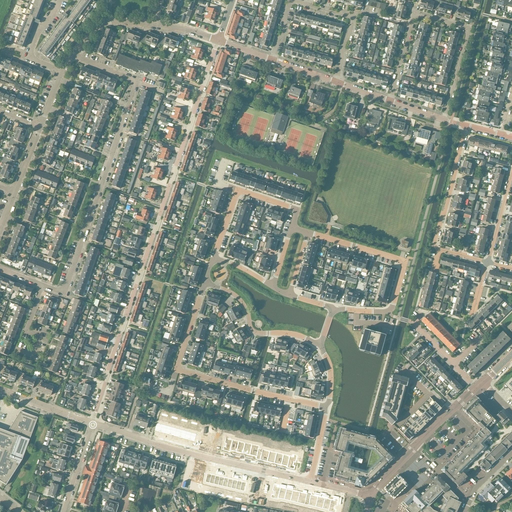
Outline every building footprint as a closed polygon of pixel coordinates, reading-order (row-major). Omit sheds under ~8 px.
[(82,0),(78,5),(88,13),(92,8),(82,0)] [(396,3),(394,9),(394,11),(405,14),(407,8),(403,7),(405,1),(400,0),(394,0),(394,3),(396,3)] [(419,7),(425,9),(427,1),(427,0),(417,0),(417,3),(420,4),(419,7)] [(427,1),(425,9),(431,11),(432,7),(435,8),(438,0),(436,0),(434,0),(434,3),(427,1)] [(438,0),(435,8),(438,9),(437,12),(444,14),(447,3),(438,0)] [(496,0),(494,10),(497,11),(498,7),(500,8),(500,6),(504,7),(505,0),(496,0)] [(504,7),(503,11),(506,12),(507,7),(511,7),(511,0),(505,0),(504,7)] [(29,2),(26,8),(38,13),(41,6),(29,2)] [(447,3),(444,14),(450,16),(451,12),(454,13),(456,5),(447,3)] [(167,10),(170,11),(169,15),(174,17),(175,13),(177,7),(169,4),(167,10)] [(75,10),(85,17),(88,13),(78,5),(75,10)] [(272,5),(270,10),(278,13),(280,7),(272,5)] [(456,5),(454,13),(457,14),(456,17),(462,19),(464,11),(465,11),(465,10),(458,8),(459,6),(456,5)] [(209,11),(208,13),(216,16),(217,11),(207,7),(206,10),(209,11)] [(26,8),(24,15),(35,19),(38,13),(26,8)] [(464,11),(462,19),(468,20),(469,17),(472,18),(474,10),(471,9),(470,13),(465,11),(464,11)] [(71,15),(81,22),(85,17),(75,10),(71,15)] [(270,10),(268,16),(276,18),(278,13),(270,10)] [(404,20),(405,14),(394,11),(397,12),(396,18),(392,17),(391,20),(399,22),(400,19),(404,20)] [(65,18),(75,26),(77,27),(81,22),(71,15),(68,19),(66,18),(68,16),(63,13),(61,16),(65,18)] [(294,18),(294,20),(293,20),(292,24),(299,26),(299,23),(302,15),(296,13),(294,13),(292,17),(294,18)] [(21,14),(19,20),(31,24),(33,19),(34,20),(33,22),(38,24),(40,21),(35,19),(24,15),(21,14)] [(233,14),(231,19),(243,23),(244,20),(240,19),(240,16),(233,14)] [(363,17),(362,23),(370,25),(373,26),(374,18),(370,17),(370,19),(363,17)] [(61,24),(71,32),(75,26),(65,18),(61,24)] [(313,18),(311,26),(317,27),(319,19),(313,18)] [(19,20),(17,26),(29,30),(31,24),(19,20)] [(325,21),(322,29),(328,30),(331,22),(325,21)] [(497,23),(496,27),(497,27),(511,30),(511,28),(509,27),(510,25),(500,22),(500,21),(498,21),(497,23)] [(267,22),(265,28),(273,30),(275,24),(267,22)] [(331,22),(328,30),(328,33),(333,34),(333,35),(337,24),(331,22)] [(229,23),(228,28),(240,32),(241,30),(236,29),(237,26),(229,23)] [(57,30),(67,37),(71,32),(61,24),(57,30)] [(337,24),(333,35),(340,37),(341,32),(340,32),(342,25),(337,24)] [(17,26),(14,31),(26,36),(29,30),(17,26)] [(265,28),(263,33),(271,36),(273,30),(265,28)] [(360,28),(358,34),(366,36),(368,31),(360,28)] [(106,29),(104,34),(113,38),(115,33),(113,32),(114,31),(111,30),(111,31),(106,29)] [(52,35),(63,43),(67,37),(57,30),(52,35)] [(124,35),(122,40),(126,41),(126,40),(131,42),(135,33),(129,30),(128,34),(125,33),(124,35)] [(493,30),(493,32),(494,32),(493,36),(506,40),(507,38),(505,37),(506,34),(494,31),(494,30),(493,30)] [(14,31),(12,37),(24,42),(26,36),(14,31)] [(457,40),(459,34),(451,31),(449,38),(457,40)] [(135,33),(131,42),(137,44),(138,42),(140,43),(141,42),(143,36),(140,35),(135,33)] [(141,42),(144,43),(144,42),(150,44),(153,35),(148,33),(146,36),(144,35),(143,36),(141,42)] [(236,38),(240,40),(239,43),(242,44),(244,39),(241,37),(234,35),(226,33),(225,36),(229,37),(229,38),(235,40),(236,38)] [(263,33),(261,39),(269,42),(271,36),(263,33)] [(104,34),(102,39),(111,42),(113,38),(104,34)] [(365,42),(367,43),(368,37),(366,36),(358,34),(357,40),(365,42)] [(48,41),(58,49),(63,43),(52,35),(48,41)] [(150,44),(155,46),(156,44),(159,46),(159,44),(162,39),(159,37),(153,35),(150,44)] [(162,39),(159,44),(163,45),(163,44),(168,46),(172,37),(166,35),(165,38),(162,37),(162,39)] [(390,36),(389,42),(397,44),(398,39),(390,36)] [(22,48),(24,42),(12,37),(10,43),(22,48)] [(172,37),(168,46),(174,49),(177,39),(172,37)] [(102,39),(100,44),(109,47),(111,42),(102,39)] [(267,48),(269,42),(261,39),(260,45),(267,48)] [(357,40),(355,46),(363,48),(365,42),(357,40)] [(44,47),(54,54),(58,49),(48,41),(44,47)] [(415,41),(414,46),(422,49),(423,43),(415,41)] [(492,41),(492,42),(494,42),(493,46),(506,50),(506,48),(504,48),(505,45),(503,44),(492,41)] [(100,44),(98,48),(100,49),(107,52),(109,47),(100,44)] [(284,55),(290,56),(292,48),(286,47),(284,46),(283,50),(285,51),(284,55)] [(355,46),(354,52),(362,54),(363,48),(355,46)] [(490,51),(490,52),(491,52),(503,54),(503,52),(505,52),(506,50),(493,46),(491,46),(490,50),(490,51)] [(50,60),(54,54),(44,47),(39,52),(50,60)] [(195,51),(194,53),(202,56),(204,51),(194,47),(193,50),(195,51)] [(105,57),(107,52),(100,49),(98,48),(97,53),(101,55),(101,56),(104,57),(104,56),(105,57)] [(219,55),(218,57),(230,61),(231,59),(229,58),(226,57),(227,55),(220,52),(219,55)] [(360,60),(362,54),(354,52),(352,58),(360,60)] [(412,52),(410,58),(418,60),(420,54),(412,52)] [(491,52),(493,53),(492,57),(505,60),(506,58),(504,58),(504,55),(503,54),(491,52)] [(309,53),(307,61),(313,63),(315,55),(309,53)] [(118,66),(120,66),(124,57),(119,54),(115,65),(118,66)] [(321,56),(319,64),(325,66),(327,58),(328,55),(322,54),(321,56)] [(443,54),(441,60),(443,61),(451,63),(453,57),(445,55),(443,54)] [(315,55),(313,63),(319,64),(321,56),(315,55)] [(124,57),(120,66),(122,67),(122,68),(125,69),(129,58),(124,57)] [(129,58),(125,69),(128,70),(129,70),(130,70),(134,60),(129,58)] [(327,58),(325,66),(331,67),(333,59),(327,58)] [(410,58),(409,64),(417,66),(419,67),(420,63),(421,63),(421,61),(418,60),(410,58)] [(6,60),(2,68),(8,71),(11,62),(6,60)] [(134,60),(130,70),(132,71),(132,72),(136,73),(136,71),(140,62),(139,62),(134,60)] [(140,62),(136,71),(139,72),(140,71),(142,72),(145,62),(140,60),(139,62),(140,62)] [(390,68),(392,62),(384,60),(382,66),(390,68)] [(162,79),(170,62),(166,61),(159,78),(162,79)] [(443,61),(442,67),(450,69),(451,63),(443,61)] [(11,62),(8,71),(13,73),(17,64),(11,62)] [(145,62),(142,72),(143,73),(147,74),(148,72),(147,72),(150,64),(145,62)] [(147,72),(148,72),(151,73),(153,73),(156,64),(151,62),(150,64),(147,72)] [(216,64),(215,67),(227,71),(228,68),(226,68),(223,67),(224,64),(216,62),(216,64)] [(491,62),(491,63),(493,63),(492,67),(505,71),(505,69),(503,68),(504,65),(502,65),(491,62)] [(17,64),(13,73),(18,75),(22,66),(17,64)] [(156,64),(153,73),(154,74),(154,75),(158,76),(162,66),(156,64)] [(240,75),(239,79),(244,81),(245,79),(254,82),(258,73),(250,71),(251,68),(243,65),(241,68),(239,75),(240,75)] [(22,66),(18,75),(24,77),(27,68),(22,66)] [(187,67),(185,72),(196,76),(197,71),(187,67)] [(27,68),(24,77),(24,79),(29,81),(29,79),(33,70),(27,68)] [(83,77),(85,78),(88,70),(82,68),(79,76),(83,77)] [(359,71),(357,79),(363,81),(365,73),(365,71),(360,69),(359,72),(359,71)] [(29,79),(34,81),(38,72),(33,70),(29,79)] [(85,78),(83,77),(82,81),(84,82),(85,78),(89,80),(90,80),(93,72),(88,70),(85,78)] [(353,70),(351,78),(357,79),(359,71),(353,70)] [(415,72),(407,70),(406,76),(416,78),(418,73),(415,72)] [(487,71),(487,72),(488,72),(487,77),(500,80),(501,78),(499,77),(499,74),(488,72),(489,71),(487,71)] [(38,72),(34,81),(40,83),(43,74),(38,72)] [(90,80),(89,80),(88,83),(90,84),(91,81),(95,82),(96,82),(99,74),(93,72),(90,80)] [(194,81),(196,76),(185,72),(184,78),(194,81)] [(96,82),(95,82),(93,86),(95,86),(97,83),(101,84),(102,85),(105,77),(99,74),(96,82)] [(371,75),(368,82),(374,84),(376,76),(371,75)] [(382,78),(380,86),(386,87),(388,79),(389,78),(388,77),(383,75),(382,78)] [(280,90),(283,81),(281,80),(282,78),(279,77),(278,79),(268,76),(264,86),(274,90),(275,88),(280,90)] [(484,76),(483,80),(484,80),(484,81),(495,84),(497,84),(498,82),(500,82),(500,80),(487,77),(484,76)] [(102,85),(101,84),(100,88),(102,89),(103,85),(107,87),(108,87),(111,79),(105,77),(102,85)] [(438,78),(437,84),(445,86),(446,80),(438,78)] [(108,87),(107,87),(106,90),(107,91),(110,88),(114,89),(117,81),(111,79),(108,87)] [(483,80),(482,81),(484,82),(483,86),(504,91),(505,89),(494,87),(495,84),(484,81),(484,80),(483,80)] [(209,85),(208,88),(214,90),(215,87),(217,88),(218,85),(210,82),(209,85)] [(298,99),(301,91),(294,88),(295,85),(292,83),(289,90),(290,90),(288,95),(298,99)] [(399,95),(405,97),(408,86),(402,84),(399,95)] [(479,85),(478,89),(480,89),(480,90),(491,93),(493,93),(493,91),(500,92),(500,94),(504,95),(504,94),(506,94),(506,92),(504,91),(483,86),(479,85)] [(408,86),(405,97),(411,98),(413,90),(414,88),(408,86)] [(182,90),(181,93),(189,96),(191,90),(181,87),(180,89),(182,90)] [(207,91),(206,94),(214,97),(215,94),(213,93),(214,90),(208,88),(207,91)] [(79,97),(79,99),(83,100),(83,98),(79,96),(81,92),(73,89),(71,94),(79,97)] [(478,90),(478,91),(479,91),(478,95),(491,98),(492,96),(490,96),(491,93),(480,90),(480,89),(478,89),(478,90)] [(143,91),(141,97),(148,99),(150,93),(145,92),(143,91)] [(321,106),(325,95),(316,92),(315,95),(312,93),(309,102),(321,106)] [(419,92),(417,100),(423,101),(425,93),(419,92)] [(5,94),(1,103),(6,105),(10,96),(5,94)] [(77,103),(76,104),(80,106),(81,104),(77,102),(79,99),(79,97),(71,94),(69,100),(77,103)] [(430,95),(428,103),(434,104),(436,96),(430,95)] [(476,95),(475,99),(476,100),(477,101),(477,100),(488,103),(489,100),(491,101),(497,103),(497,102),(499,103),(503,104),(504,102),(500,101),(491,98),(478,95),(476,95)] [(10,96),(6,105),(12,107),(15,98),(10,96)] [(436,96),(434,104),(440,106),(442,98),(436,96)] [(141,97),(139,103),(146,105),(148,99),(141,97)] [(15,98),(12,107),(17,109),(21,100),(15,98)] [(21,100),(17,109),(23,111),(26,103),(21,100)] [(69,100),(67,106),(75,109),(74,110),(78,112),(79,110),(75,108),(76,104),(77,103),(69,100)] [(102,100),(100,105),(109,109),(112,104),(104,100),(102,100)] [(488,103),(477,100),(477,101),(479,101),(478,105),(491,109),(491,107),(489,106),(490,103),(488,103)] [(26,103),(23,111),(28,113),(31,105),(26,103)] [(139,103),(137,108),(144,111),(146,105),(139,103)] [(202,107),(201,109),(209,112),(210,110),(208,109),(209,106),(203,104),(202,107)] [(100,105),(97,111),(107,115),(109,109),(100,105)] [(347,105),(344,117),(354,120),(354,118),(358,119),(361,106),(360,106),(354,105),(354,106),(347,105)] [(66,113),(65,116),(71,118),(72,116),(76,117),(77,115),(73,114),(74,110),(75,109),(67,106),(64,112),(66,113)] [(175,110),(174,113),(182,116),(184,110),(174,107),(173,110),(175,110)] [(137,108),(135,114),(142,117),(144,111),(137,108)] [(370,110),(367,122),(366,124),(370,124),(375,126),(375,124),(378,125),(380,120),(380,119),(381,119),(381,118),(381,117),(380,116),(381,112),(370,110)] [(476,111),(475,115),(477,116),(491,119),(491,117),(489,117),(490,114),(488,113),(476,110),(476,111)] [(95,117),(97,118),(100,119),(105,121),(107,115),(97,111),(95,117)] [(162,120),(166,122),(167,117),(160,115),(161,114),(158,113),(157,118),(162,120)] [(182,116),(174,113),(172,113),(170,118),(180,121),(182,116)] [(135,114),(133,120),(140,123),(142,117),(135,114)] [(282,132),(287,117),(277,114),(272,128),(282,132)] [(59,116),(56,122),(65,125),(64,126),(68,128),(69,126),(65,124),(67,120),(70,121),(71,118),(65,116),(64,118),(59,116)] [(392,131),(392,130),(401,132),(401,135),(405,136),(408,126),(404,125),(405,124),(397,122),(397,119),(390,117),(387,130),(392,131)] [(97,118),(95,124),(103,127),(105,121),(100,119),(97,118)] [(133,120),(131,126),(138,129),(140,123),(133,120)] [(203,125),(204,122),(197,120),(195,125),(204,128),(205,126),(203,125)] [(56,122),(54,128),(63,131),(62,132),(66,134),(67,131),(63,130),(64,126),(65,125),(56,122)] [(95,124),(93,129),(100,133),(103,127),(95,124)] [(136,135),(138,129),(131,126),(129,132),(136,135)] [(17,131),(15,134),(24,137),(26,131),(15,127),(14,130),(17,131)] [(169,130),(168,133),(176,136),(177,130),(167,127),(166,130),(169,130)] [(54,128),(52,134),(60,137),(60,138),(64,139),(65,137),(61,136),(62,132),(63,131),(54,128)] [(93,129),(90,135),(98,138),(100,133),(93,129)] [(415,142),(426,145),(424,154),(429,155),(436,132),(430,130),(430,132),(419,129),(415,142)] [(192,136),(191,139),(200,142),(201,139),(200,139),(196,138),(198,134),(193,133),(192,136)] [(11,136),(9,142),(16,145),(17,142),(21,143),(24,137),(15,134),(14,137),(11,136)] [(52,134),(50,139),(58,143),(58,144),(62,145),(64,139),(60,138),(60,137),(52,134)] [(90,135),(88,141),(96,144),(98,138),(90,135)] [(469,138),(467,143),(469,144),(468,146),(472,147),(474,148),(475,146),(478,147),(480,140),(471,138),(470,138),(469,138)] [(56,149),(55,149),(59,151),(60,149),(56,147),(58,144),(58,143),(50,139),(48,145),(56,149)] [(128,139),(126,145),(134,147),(136,142),(128,139)] [(190,142),(189,145),(193,147),(195,143),(200,145),(200,142),(191,139),(190,142)] [(85,143),(84,146),(93,150),(96,144),(88,141),(87,144),(85,143)] [(10,149),(8,152),(17,155),(19,149),(15,147),(16,145),(9,142),(7,147),(10,149)] [(485,142),(483,151),(489,152),(489,150),(491,143),(485,142)] [(268,151),(274,153),(276,145),(270,143),(268,151)] [(48,145),(45,151),(54,154),(53,155),(57,157),(58,155),(54,153),(55,149),(56,149),(48,145)] [(126,145),(124,151),(132,153),(134,147),(126,145)] [(187,149),(186,152),(196,155),(197,152),(196,152),(192,151),(193,147),(189,145),(187,149)] [(162,150),(161,153),(169,156),(171,150),(161,147),(160,150),(162,150)] [(68,160),(74,162),(78,152),(72,150),(68,160)] [(52,160),(51,161),(55,163),(56,161),(52,159),(53,155),(54,154),(45,151),(43,157),(52,160)] [(124,151),(122,157),(130,159),(132,153),(124,151)] [(4,154),(2,160),(9,163),(10,160),(15,162),(17,155),(8,152),(7,155),(4,154)] [(78,152),(74,162),(79,164),(83,154),(78,152)] [(83,154),(79,164),(85,166),(89,156),(83,154)] [(89,156),(85,166),(91,168),(94,158),(89,156)] [(50,165),(51,161),(52,160),(43,157),(41,163),(49,166),(49,167),(53,168),(53,166),(50,165)] [(122,157),(120,162),(128,165),(130,159),(122,157)] [(184,158),(182,165),(192,168),(193,165),(192,165),(188,163),(189,160),(184,158)] [(464,162),(463,168),(474,171),(476,161),(466,159),(465,162),(464,162)] [(3,167),(1,170),(10,173),(12,167),(8,166),(9,163),(2,160),(0,166),(3,167)] [(120,162),(118,168),(126,171),(128,165),(120,162)] [(155,170),(154,173),(162,176),(164,170),(154,167),(153,169),(155,170)] [(118,168),(116,174),(124,177),(126,171),(118,168)] [(472,177),(474,171),(463,168),(461,174),(472,177)] [(493,173),(493,174),(503,177),(505,171),(495,168),(494,172),(493,173)] [(0,176),(8,179),(10,173),(1,170),(0,173),(0,176)] [(33,180),(38,183),(42,173),(36,171),(33,180)] [(42,173),(38,183),(44,185),(47,175),(42,173)] [(116,174),(114,180),(122,183),(124,177),(116,174)] [(491,180),(495,181),(502,182),(503,177),(493,174),(491,180)] [(47,175),(44,185),(49,187),(53,177),(47,175)] [(53,177),(49,187),(55,189),(59,179),(53,177)] [(72,180),(72,181),(76,182),(75,186),(74,187),(81,190),(84,184),(76,181),(77,180),(73,179),(72,180)] [(458,185),(467,187),(469,188),(471,182),(460,179),(458,185)] [(112,186),(120,188),(122,183),(114,180),(112,186)] [(176,182),(174,189),(184,192),(185,189),(183,189),(180,188),(181,184),(176,182)] [(71,185),(70,187),(74,188),(72,192),(72,193),(79,196),(81,190),(74,187),(75,186),(71,185)] [(465,193),(467,187),(458,185),(456,191),(465,193)] [(149,190),(148,193),(156,196),(158,190),(147,187),(146,190),(149,190)] [(69,190),(68,192),(72,194),(70,198),(70,199),(77,202),(79,196),(72,193),(72,192),(69,190)] [(224,199),(226,194),(217,190),(215,196),(224,199)] [(154,201),(156,196),(148,193),(145,192),(145,195),(144,198),(154,201)] [(105,201),(113,203),(116,204),(117,202),(114,201),(115,196),(108,193),(105,201)] [(171,198),(170,201),(180,205),(180,202),(179,202),(176,200),(177,197),(172,195),(171,198)] [(66,196),(66,198),(69,199),(68,203),(67,205),(75,207),(77,202),(70,199),(70,198),(66,196)] [(223,204),(224,199),(215,196),(213,201),(223,204)] [(455,196),(453,202),(462,205),(465,205),(466,199),(464,199),(455,196)] [(32,197),(30,203),(38,206),(38,207),(41,208),(42,206),(38,205),(40,200),(32,197)] [(105,201),(103,206),(111,209),(114,210),(115,208),(112,207),(113,203),(105,201)] [(169,205),(168,208),(173,209),(174,206),(179,207),(180,205),(170,201),(169,205)] [(221,209),(223,204),(213,201),(211,206),(221,209)] [(64,202),(64,204),(67,205),(66,209),(65,210),(72,213),(75,207),(67,205),(68,203),(64,202)] [(243,202),(242,207),(251,210),(252,210),(253,205),(243,202)] [(453,202),(452,208),(461,211),(463,211),(463,208),(461,208),(462,205),(453,202)] [(30,203),(28,209),(36,212),(35,213),(39,214),(40,212),(36,211),(37,207),(38,207),(38,206),(30,203)] [(309,219),(324,224),(327,217),(320,205),(313,203),(309,219)] [(103,206),(101,212),(109,215),(112,216),(113,214),(110,213),(111,209),(103,206)] [(219,214),(221,209),(211,206),(210,211),(219,214)] [(143,207),(141,214),(141,215),(148,217),(150,211),(146,210),(147,208),(143,207)] [(242,207),(240,212),(250,215),(251,210),(242,207)] [(60,214),(59,217),(62,218),(63,216),(70,219),(72,213),(65,210),(66,209),(62,208),(62,209),(61,210),(65,211),(63,216),(60,214)] [(167,211),(166,214),(175,217),(176,215),(175,214),(171,213),(173,209),(168,208),(167,211)] [(28,209),(25,214),(34,217),(33,218),(37,220),(38,218),(34,217),(35,213),(36,212),(28,209)] [(268,209),(266,215),(265,219),(271,221),(274,211),(268,209)] [(279,213),(274,211),(271,221),(277,223),(280,213),(279,213)] [(99,218),(107,221),(110,222),(111,220),(108,218),(109,215),(101,212),(99,218)] [(240,212),(238,217),(248,221),(250,215),(240,212)] [(135,218),(147,222),(148,222),(149,218),(148,218),(148,217),(141,215),(141,214),(138,213),(137,213),(135,218)] [(211,218),(212,215),(205,213),(204,215),(209,217),(207,223),(216,226),(218,220),(211,218)] [(285,215),(286,215),(280,213),(277,223),(282,224),(283,223),(283,222),(285,215)] [(451,213),(447,225),(458,228),(460,222),(458,222),(459,216),(451,213)] [(25,221),(24,224),(30,226),(31,224),(35,225),(36,224),(32,222),(33,218),(34,217),(25,214),(23,220),(25,221)] [(124,215),(122,220),(124,220),(124,221),(132,224),(134,218),(126,216),(124,215)] [(238,217),(236,222),(246,226),(248,221),(238,217)] [(99,218),(97,224),(105,227),(108,228),(109,226),(106,224),(107,221),(99,218)] [(61,223),(59,227),(59,228),(66,231),(68,225),(61,222),(61,221),(58,220),(57,221),(61,223)] [(236,222),(235,228),(245,231),(246,226),(236,222)] [(215,231),(216,226),(207,223),(205,228),(215,231)] [(18,224),(15,230),(23,233),(23,234),(27,236),(27,234),(24,232),(26,227),(29,229),(30,226),(24,224),(23,226),(18,224)] [(95,230),(103,232),(106,234),(107,231),(104,230),(105,227),(97,224),(95,230)] [(58,229),(57,232),(56,233),(64,236),(66,231),(59,228),(59,227),(55,225),(55,227),(58,229)] [(142,236),(145,229),(140,227),(139,227),(134,225),(133,229),(138,230),(137,234),(142,236)] [(215,231),(205,228),(203,234),(198,233),(197,236),(204,238),(205,235),(212,237),(212,238),(213,238),(215,231)] [(235,228),(233,233),(243,236),(245,231),(235,228)] [(479,228),(478,233),(488,236),(489,230),(479,228)] [(15,230),(13,236),(21,239),(21,240),(24,241),(25,240),(21,238),(23,234),(23,233),(15,230)] [(93,236),(101,238),(104,240),(105,237),(102,236),(103,232),(95,230),(93,236)] [(446,231),(444,237),(453,239),(454,234),(457,234),(458,232),(451,230),(451,232),(446,231)] [(54,238),(54,239),(61,242),(64,236),(56,233),(57,232),(53,231),(53,233),(56,234),(54,238)] [(160,232),(157,239),(167,242),(168,240),(163,238),(163,237),(165,234),(160,232)] [(480,234),(479,240),(486,242),(488,236),(478,233),(478,234),(480,234)] [(504,234),(502,240),(509,241),(509,242),(511,242),(511,240),(511,236),(504,234)] [(13,236),(11,242),(19,245),(18,246),(22,247),(23,245),(19,244),(21,240),(21,239),(13,236)] [(100,242),(101,238),(93,236),(92,240),(99,243),(99,244),(102,246),(103,243),(100,242)] [(203,241),(204,238),(197,236),(196,239),(199,240),(197,245),(207,248),(209,243),(203,241)] [(54,240),(52,244),(52,245),(59,248),(61,242),(54,239),(54,238),(51,237),(50,239),(54,240)] [(266,237),(264,243),(276,246),(278,241),(271,239),(266,237)] [(444,237),(443,243),(444,243),(451,245),(453,239),(444,237)] [(156,241),(155,245),(161,247),(162,243),(166,244),(167,242),(157,239),(156,241)] [(128,246),(131,247),(138,249),(140,244),(127,240),(127,241),(125,240),(125,243),(126,243),(128,244),(128,246)] [(11,242),(9,248),(17,251),(16,252),(20,253),(21,251),(17,250),(18,246),(19,245),(11,242)] [(51,246),(50,250),(50,251),(57,254),(59,248),(52,245),(52,244),(49,243),(48,243),(48,245),(51,246)] [(264,243),(263,249),(268,250),(274,252),(276,246),(264,243)] [(309,243),(307,249),(317,251),(319,246),(309,243)] [(154,248),(153,251),(163,255),(164,252),(159,251),(161,247),(155,245),(154,248)] [(205,254),(207,248),(197,245),(195,251),(205,254)] [(232,245),(228,256),(233,258),(237,247),(232,245)] [(88,255),(96,257),(99,259),(100,256),(97,255),(98,250),(91,247),(88,255)] [(237,247),(233,258),(238,260),(242,249),(237,247)] [(9,248),(6,254),(14,256),(14,258),(18,259),(19,257),(15,256),(16,252),(17,251),(9,248)] [(55,260),(57,254),(50,251),(50,250),(47,248),(46,250),(49,252),(47,257),(55,260)] [(134,257),(136,252),(125,248),(124,251),(128,252),(127,255),(134,257)] [(242,249),(238,260),(244,262),(246,256),(249,257),(250,253),(251,252),(243,249),(242,249)] [(325,259),(331,260),(333,250),(328,249),(325,259)] [(152,254),(151,258),(156,259),(158,255),(162,257),(163,255),(153,251),(152,254)] [(205,254),(195,251),(193,257),(195,257),(195,258),(203,260),(205,254)] [(499,251),(498,257),(500,258),(499,260),(506,262),(507,259),(505,258),(506,253),(499,251)] [(344,253),(341,263),(346,265),(349,255),(344,253)] [(12,262),(14,258),(14,256),(6,254),(4,259),(12,262)] [(86,261),(94,263),(97,265),(98,262),(94,261),(96,257),(88,255),(86,261)] [(353,256),(350,267),(356,269),(356,268),(359,258),(353,256)] [(150,261),(149,264),(159,267),(159,265),(155,263),(156,259),(151,258),(150,261)] [(260,258),(258,263),(270,266),(271,261),(265,259),(260,258)] [(359,258),(356,268),(362,269),(364,260),(359,258)] [(26,268),(32,271),(36,261),(30,259),(26,268)] [(303,264),(313,267),(314,262),(304,259),(303,264)] [(362,269),(361,272),(366,273),(370,261),(365,259),(364,260),(362,269)] [(36,261),(32,271),(37,273),(41,263),(36,261)] [(86,261),(84,266),(92,269),(95,270),(96,268),(92,267),(94,263),(86,261)] [(192,266),(190,272),(200,275),(202,269),(193,266),(194,263),(187,261),(186,264),(192,266)] [(41,263),(37,273),(43,275),(47,265),(41,263)] [(258,263),(256,268),(268,272),(270,266),(258,263)] [(148,267),(147,271),(152,272),(153,268),(158,270),(159,267),(149,264),(148,267)] [(47,265),(43,275),(49,277),(52,267),(47,265)] [(82,272),(90,275),(93,276),(94,274),(90,273),(92,269),(84,266),(82,272)] [(109,268),(129,274),(131,270),(123,267),(122,270),(110,266),(109,268)] [(303,266),(301,271),(310,274),(312,275),(314,269),(303,266)] [(469,272),(470,272),(475,273),(474,277),(478,278),(480,270),(477,269),(477,267),(471,266),(469,272)] [(383,267),(382,273),(394,276),(395,271),(383,267)] [(109,270),(121,274),(120,276),(128,278),(129,274),(109,268),(109,270)] [(82,272),(80,278),(88,281),(91,282),(92,280),(88,278),(90,275),(82,272)] [(188,277),(198,281),(200,275),(190,272),(192,273),(190,278),(188,277)] [(382,273),(380,278),(392,281),(394,276),(382,273)] [(196,287),(198,281),(188,277),(187,283),(188,284),(196,287)] [(78,284),(86,287),(89,288),(90,286),(86,284),(88,281),(80,278),(78,284)] [(380,278),(379,284),(391,287),(392,281),(380,278)] [(8,280),(5,287),(4,291),(6,292),(7,288),(11,290),(14,283),(8,280)] [(298,282),(296,287),(308,290),(309,285),(307,284),(298,282)] [(14,283),(11,290),(10,294),(11,294),(13,291),(17,292),(20,285),(14,283)] [(124,291),(125,287),(112,283),(111,285),(117,286),(116,289),(124,291)] [(142,286),(141,289),(150,293),(151,290),(146,289),(146,288),(148,284),(143,283),(142,286)] [(76,290),(84,292),(87,294),(88,291),(84,290),(86,287),(78,284),(76,290)] [(379,284),(377,289),(389,292),(391,287),(379,284)] [(426,284),(425,289),(431,291),(434,292),(434,289),(432,289),(433,285),(426,284)] [(20,285),(17,292),(15,296),(17,296),(18,293),(22,294),(25,287),(20,285)] [(325,286),(323,291),(326,292),(324,298),(325,298),(325,299),(329,300),(330,300),(333,290),(327,288),(328,287),(325,286)] [(459,289),(459,292),(465,294),(467,288),(458,286),(457,289),(459,289)] [(25,287),(22,294),(21,298),(23,299),(24,295),(29,297),(32,290),(25,287)] [(139,293),(138,296),(144,298),(145,294),(149,295),(150,293),(141,289),(139,293)] [(345,289),(343,294),(346,295),(345,301),(350,303),(353,293),(348,291),(349,290),(345,289)] [(377,289),(376,295),(388,298),(389,292),(377,289)] [(82,296),(84,292),(76,290),(75,294),(82,297),(82,298),(85,300),(86,297),(82,296)] [(181,290),(180,295),(189,298),(191,293),(181,290)] [(333,290),(330,300),(335,302),(337,296),(340,296),(342,291),(338,290),(338,291),(333,290)] [(353,293),(350,303),(356,305),(358,299),(361,300),(362,294),(359,293),(354,291),(353,293)] [(209,293),(206,304),(211,306),(215,295),(209,293)] [(180,295),(178,300),(188,304),(189,298),(180,295)] [(215,295),(211,306),(216,307),(216,306),(217,307),(220,297),(215,295)] [(375,295),(374,301),(386,304),(388,298),(376,295),(375,295)] [(137,299),(136,302),(146,305),(147,303),(142,301),(144,298),(138,296),(137,299)] [(493,300),(498,305),(500,307),(504,302),(503,300),(502,301),(498,296),(493,300)] [(46,300),(44,306),(52,309),(51,309),(54,310),(55,311),(56,309),(52,308),(54,303),(56,304),(48,301),(46,300)] [(75,300),(73,305),(84,309),(85,307),(82,306),(83,303),(75,300)] [(178,300),(176,305),(186,309),(188,304),(178,300)] [(489,304),(494,309),(498,305),(493,300),(489,304)] [(17,307),(16,311),(15,313),(22,315),(25,309),(18,306),(18,305),(14,304),(13,306),(17,307)] [(222,304),(217,310),(222,314),(226,308),(224,306),(222,304)] [(485,309),(490,313),(494,309),(489,304),(485,309)] [(73,305),(71,311),(79,314),(80,311),(83,312),(84,309),(73,305)] [(176,305),(175,311),(184,314),(186,309),(176,305)] [(44,306),(42,311),(50,314),(49,315),(53,316),(53,315),(52,315),(54,310),(51,309),(52,309),(44,306)] [(227,312),(226,313),(228,317),(238,312),(235,307),(226,311),(227,312)] [(133,312),(132,315),(142,318),(143,316),(138,314),(139,310),(134,308),(133,312)] [(481,313),(485,318),(490,313),(485,309),(481,313)] [(15,313),(13,317),(13,318),(20,321),(22,315),(15,313),(16,311),(12,310),(11,312),(15,313)] [(41,315),(40,317),(47,320),(47,321),(50,323),(51,321),(48,319),(49,315),(50,314),(42,311),(42,312),(41,312),(40,312),(40,314),(40,315),(41,315)] [(71,311),(69,316),(80,320),(81,318),(78,316),(79,314),(71,311)] [(175,317),(173,322),(183,326),(185,320),(177,317),(178,314),(172,312),(171,315),(175,317)] [(238,312),(228,317),(230,321),(231,321),(232,322),(241,317),(238,312)] [(476,317),(482,323),(484,321),(483,320),(485,318),(481,313),(476,317)] [(131,318),(130,321),(135,323),(136,319),(141,320),(142,318),(132,315),(131,318)] [(428,315),(422,321),(427,327),(433,320),(428,315)] [(13,319),(11,323),(11,324),(18,327),(20,321),(13,318),(13,317),(10,316),(9,317),(13,319)] [(69,316),(67,321),(75,325),(76,322),(79,323),(80,320),(69,316)] [(113,324),(114,320),(102,316),(101,318),(106,319),(106,322),(113,324)] [(40,317),(38,324),(45,326),(44,327),(48,329),(49,327),(45,325),(47,321),(47,320),(40,317)] [(477,326),(480,324),(481,325),(482,323),(476,317),(472,321),(477,326)] [(198,327),(208,330),(210,324),(214,325),(216,320),(209,318),(208,323),(200,321),(198,327)] [(144,319),(141,327),(147,328),(149,321),(145,320),(144,319)] [(433,320),(427,327),(432,332),(439,325),(433,320)] [(10,325),(9,329),(8,330),(16,333),(18,327),(11,324),(11,323),(8,321),(7,323),(10,325)] [(65,327),(76,331),(78,326),(75,325),(67,321),(65,327)] [(473,331),(475,328),(477,329),(478,327),(477,326),(472,321),(468,326),(473,331)] [(173,322),(172,328),(181,331),(183,326),(173,322)] [(229,332),(235,329),(232,323),(226,326),(229,332)] [(109,333),(111,327),(103,324),(103,325),(99,324),(98,327),(102,328),(101,330),(109,333)] [(439,325),(432,332),(437,337),(444,330),(439,325)] [(8,331),(7,334),(6,336),(13,339),(16,333),(8,330),(9,329),(5,327),(4,329),(8,331)] [(75,334),(76,331),(65,327),(63,333),(71,336),(72,333),(75,334)] [(198,327),(196,332),(206,335),(208,330),(198,327)] [(172,328),(170,334),(179,337),(181,331),(172,328)] [(232,334),(231,335),(234,339),(243,333),(240,328),(232,333),(232,334)] [(364,330),(359,348),(380,354),(385,336),(364,330)] [(444,330),(437,337),(442,342),(449,336),(444,330)] [(92,332),(90,337),(92,338),(92,339),(99,341),(99,340),(100,340),(107,342),(109,337),(101,334),(101,335),(100,335),(99,334),(97,334),(97,333),(92,332)] [(204,341),(206,335),(196,332),(195,338),(194,338),(203,341),(202,344),(209,346),(210,343),(204,341)] [(504,332),(468,367),(475,375),(508,343),(511,340),(504,332)] [(4,340),(4,341),(11,344),(13,339),(6,336),(7,334),(3,333),(2,335),(6,336),(4,340)] [(126,333),(124,339),(134,342),(134,340),(130,338),(131,334),(126,333)] [(243,333),(234,339),(236,343),(237,342),(238,343),(246,338),(243,333)] [(180,337),(179,337),(170,334),(168,340),(163,338),(162,341),(169,343),(170,340),(177,343),(178,343),(180,337)] [(62,335),(59,341),(66,344),(66,345),(70,347),(71,343),(67,342),(69,338),(62,335)] [(449,336),(442,342),(448,347),(454,341),(449,336)] [(81,338),(77,350),(83,352),(87,340),(81,338)] [(272,344),(271,350),(274,351),(279,352),(282,340),(281,340),(281,339),(278,338),(277,339),(276,339),(275,345),(272,344)] [(4,342),(2,346),(2,347),(9,350),(11,344),(4,341),(4,340),(1,339),(0,341),(4,342)] [(91,340),(90,345),(95,347),(97,347),(100,348),(105,349),(106,344),(100,342),(99,341),(92,339),(91,340)] [(123,342),(122,346),(127,347),(128,343),(133,345),(134,342),(124,339),(123,342)] [(260,342),(254,340),(251,351),(257,352),(260,342)] [(282,340),(279,352),(285,354),(285,353),(288,354),(290,348),(287,347),(288,342),(287,341),(283,340),(282,340)] [(59,341),(57,347),(64,350),(64,351),(68,352),(68,351),(64,349),(66,345),(66,344),(59,341)] [(454,341),(448,347),(453,352),(459,346),(454,341)] [(163,347),(161,353),(171,356),(173,350),(167,348),(168,345),(162,343),(161,346),(163,347)] [(195,343),(193,349),(202,352),(204,346),(195,343)] [(294,347),(291,352),(293,354),(298,357),(299,356),(305,347),(304,346),(304,345),(301,343),(300,344),(299,344),(296,349),(294,347)] [(418,344),(414,348),(419,353),(423,349),(424,350),(426,347),(422,343),(419,345),(418,344)] [(0,353),(7,356),(9,350),(2,347),(2,346),(0,344),(0,347),(2,348),(0,351),(0,353)] [(121,349),(120,352),(129,355),(130,353),(126,351),(127,347),(122,346),(121,349)] [(57,347),(55,353),(62,356),(62,357),(65,358),(66,356),(62,355),(64,351),(64,350),(57,347)] [(305,347),(299,356),(303,359),(303,360),(306,361),(309,356),(306,355),(309,350),(305,347)] [(410,353),(415,358),(419,353),(414,348),(410,353)] [(193,349),(191,354),(201,357),(202,352),(193,349)] [(422,357),(423,357),(424,359),(432,352),(429,350),(422,357)] [(119,355),(118,358),(123,360),(124,356),(129,358),(129,355),(120,352),(119,355)] [(55,353),(53,359),(60,362),(59,363),(63,364),(64,362),(60,361),(62,357),(62,356),(55,353)] [(161,353),(159,359),(169,362),(171,356),(161,353)] [(410,362),(415,358),(410,353),(405,357),(410,362)] [(191,354),(190,359),(199,362),(201,357),(191,354)] [(100,364),(101,359),(100,359),(89,355),(89,357),(93,359),(92,361),(100,364)] [(116,362),(115,365),(125,368),(134,371),(135,368),(126,365),(122,364),(123,360),(118,358),(116,362)] [(53,359),(50,365),(57,368),(57,369),(61,370),(62,368),(58,366),(59,363),(60,362),(53,359)] [(159,359),(158,364),(167,367),(169,362),(159,359)] [(190,359),(188,364),(197,367),(199,362),(190,359)] [(427,364),(432,368),(437,363),(432,359),(430,361),(428,359),(424,363),(426,365),(427,364)] [(313,360),(308,363),(309,366),(310,366),(312,371),(322,366),(320,361),(315,363),(313,360)] [(216,361),(213,370),(218,372),(221,362),(216,361)] [(437,363),(432,368),(436,372),(441,367),(437,363)] [(158,364),(156,370),(165,373),(167,367),(158,364)] [(56,373),(57,369),(57,368),(50,365),(48,371),(55,373),(55,374),(59,376),(59,374),(56,373)] [(114,368),(113,371),(119,373),(120,369),(124,370),(125,368),(115,365),(114,368)] [(3,366),(0,372),(0,373),(3,374),(2,377),(8,379),(12,368),(10,367),(8,370),(5,369),(6,367),(3,366)] [(312,371),(311,371),(313,377),(314,377),(315,379),(320,377),(319,374),(325,372),(322,366),(312,371)] [(441,367),(436,372),(440,376),(445,372),(441,367)] [(12,368),(8,379),(14,382),(15,379),(18,380),(21,373),(18,372),(17,373),(13,372),(15,369),(12,368)] [(94,378),(96,373),(84,369),(83,372),(87,374),(87,376),(94,378)] [(150,378),(157,380),(158,377),(163,379),(166,373),(165,373),(156,370),(154,376),(151,375),(150,378)] [(21,373),(18,380),(21,381),(20,384),(26,387),(29,378),(24,376),(24,374),(25,372),(22,371),(21,373)] [(445,372),(440,376),(444,381),(449,376),(445,372)] [(264,373),(261,383),(267,384),(270,374),(264,373)] [(281,377),(279,386),(284,388),(287,376),(281,374),(280,377),(281,377)] [(385,403),(381,417),(384,418),(392,426),(397,420),(396,419),(404,387),(406,387),(408,379),(393,375),(391,383),(386,403),(385,403)] [(287,376),(284,388),(290,389),(292,378),(287,376)] [(444,381),(448,385),(453,380),(449,376),(444,381)] [(29,378),(26,387),(32,389),(33,386),(36,387),(39,380),(37,379),(36,379),(35,381),(29,378)] [(39,380),(36,387),(39,388),(38,391),(44,394),(47,385),(41,383),(42,381),(39,380)] [(115,382),(114,387),(123,390),(122,390),(125,391),(126,389),(123,388),(124,387),(126,384),(126,383),(117,380),(117,382),(115,382)] [(173,392),(176,392),(176,390),(182,392),(185,382),(179,380),(177,386),(175,385),(173,392)] [(453,380),(448,385),(453,389),(458,384),(453,380)] [(78,384),(78,387),(90,391),(91,386),(90,386),(91,383),(85,381),(83,386),(79,385),(78,384)] [(185,382),(182,392),(188,393),(191,383),(185,382)] [(191,383),(188,393),(194,395),(193,397),(196,398),(198,391),(195,390),(197,385),(196,385),(191,383)] [(312,383),(311,390),(324,392),(325,386),(312,383)] [(66,384),(64,390),(70,392),(72,386),(68,385),(66,384)] [(458,384),(453,389),(457,393),(462,388),(458,384)] [(47,385),(44,394),(50,396),(52,393),(54,394),(57,387),(54,386),(53,388),(47,385)] [(81,395),(81,394),(88,397),(90,391),(78,387),(77,390),(78,394),(81,395)] [(198,391),(196,398),(199,399),(200,396),(206,398),(209,388),(203,387),(201,392),(198,391)] [(209,388),(206,398),(212,400),(214,390),(209,388)] [(214,390),(212,400),(218,401),(217,404),(220,405),(222,398),(219,397),(220,392),(220,391),(220,392),(214,390)] [(311,390),(310,397),(322,399),(324,392),(311,390)] [(112,391),(111,396),(120,399),(119,400),(122,400),(123,398),(120,398),(121,394),(112,391)] [(223,399),(221,404),(224,405),(225,404),(230,406),(233,395),(227,394),(226,399),(223,399)] [(230,406),(230,407),(235,409),(239,397),(233,395),(230,406)] [(239,397),(235,409),(241,410),(244,398),(239,397)] [(430,397),(429,398),(434,402),(430,406),(437,413),(441,409),(434,402),(430,397)] [(444,467),(441,470),(444,473),(453,482),(458,487),(479,466),(481,468),(480,468),(482,471),(483,470),(485,472),(511,445),(511,423),(500,412),(495,417),(475,397),(462,409),(467,415),(482,430),(455,457),(452,460),(450,462),(449,462),(444,467)] [(83,411),(85,405),(73,401),(73,402),(68,400),(67,403),(77,406),(76,408),(83,411)] [(111,401),(110,405),(112,406),(120,409),(119,410),(121,411),(122,409),(120,408),(121,404),(118,403),(111,401)] [(255,403),(252,414),(258,415),(259,413),(261,404),(255,403)] [(430,406),(426,410),(433,417),(437,413),(430,406)] [(274,416),(273,418),(274,419),(279,420),(282,409),(276,407),(274,416)] [(108,410),(107,415),(115,418),(115,419),(118,420),(119,418),(117,417),(118,413),(108,410)] [(426,410),(422,414),(429,421),(433,417),(426,410)] [(30,440),(38,418),(23,413),(20,412),(7,432),(0,429),(0,481),(6,485),(22,461),(30,440)] [(137,416),(134,424),(140,426),(143,418),(144,415),(137,413),(137,416)] [(306,414),(305,420),(307,421),(316,422),(317,417),(306,414)] [(422,414),(419,418),(425,424),(429,421),(422,414)] [(143,418),(140,426),(146,428),(149,420),(150,417),(147,416),(146,419),(143,418)] [(419,418),(415,422),(422,429),(426,425),(425,424),(419,418)] [(415,422),(410,426),(417,433),(422,429),(415,422)] [(77,433),(79,427),(72,424),(71,425),(67,424),(66,427),(70,429),(70,430),(77,433)] [(410,426),(407,430),(414,436),(417,433),(410,426)] [(340,453),(339,456),(335,470),(332,478),(354,484),(354,485),(354,486),(355,486),(361,488),(362,488),(362,486),(364,487),(380,472),(394,458),(392,457),(392,456),(389,454),(377,441),(375,439),(376,437),(375,437),(369,436),(368,435),(368,436),(367,436),(365,435),(347,431),(347,430),(339,428),(336,440),(335,443),(333,449),(333,451),(340,453)] [(398,429),(403,434),(409,441),(414,436),(407,430),(403,434),(398,429)] [(303,430),(302,436),(313,438),(314,433),(305,431),(303,430)] [(65,434),(63,440),(66,441),(73,444),(73,443),(75,437),(68,435),(66,434),(65,434)] [(226,437),(223,452),(231,453),(231,451),(257,457),(256,459),(288,466),(287,468),(295,469),(298,455),(292,454),(292,457),(259,449),(260,447),(232,440),(232,438),(226,437)] [(78,500),(78,501),(90,505),(92,500),(90,500),(97,478),(100,471),(107,450),(108,451),(110,446),(110,445),(99,441),(98,444),(97,443),(96,447),(94,452),(93,455),(91,460),(92,460),(91,463),(90,462),(89,467),(85,466),(84,466),(82,474),(83,474),(86,475),(84,480),(85,480),(84,483),(83,483),(82,488),(81,491),(79,496),(78,500)] [(68,458),(70,453),(59,449),(58,451),(61,452),(60,455),(68,458)] [(122,450),(118,462),(124,464),(128,452),(122,450)] [(128,452),(124,464),(129,466),(133,453),(128,452)] [(133,453),(129,466),(133,467),(138,455),(133,453)] [(138,455),(133,467),(139,469),(143,457),(138,455)] [(143,457),(139,469),(144,471),(148,459),(143,457)] [(53,463),(51,468),(63,472),(65,467),(53,463)] [(60,482),(62,476),(54,473),(54,474),(52,473),(50,477),(53,478),(52,480),(60,482)] [(384,489),(383,489),(384,489),(385,491),(387,493),(390,496),(392,498),(392,497),(394,499),(406,487),(407,486),(408,486),(407,485),(406,484),(399,477),(398,475),(397,475),(396,477),(396,476),(396,477),(384,489)] [(458,499),(449,489),(437,476),(432,481),(432,482),(419,495),(414,490),(402,502),(406,506),(407,506),(408,507),(405,509),(407,511),(456,511),(461,503),(457,501),(458,499)] [(489,483),(478,494),(485,501),(487,499),(491,503),(494,501),(496,503),(502,497),(501,495),(502,494),(504,495),(510,489),(500,479),(494,485),(492,487),(489,483)] [(111,485),(110,489),(122,492),(123,488),(123,487),(118,485),(119,482),(116,481),(114,480),(113,483),(112,483),(112,485),(111,485)] [(46,488),(56,492),(57,490),(58,490),(59,486),(57,485),(58,483),(52,481),(50,487),(47,486),(46,488)] [(274,484),(271,498),(278,500),(279,498),(329,510),(328,511),(332,511),(335,511),(339,498),(333,497),(332,499),(279,487),(280,485),(274,484)] [(56,492),(46,488),(45,490),(49,491),(47,496),(55,498),(56,494),(56,492)] [(155,497),(156,492),(143,488),(141,492),(143,493),(140,504),(148,506),(151,496),(155,497)] [(109,495),(108,497),(114,499),(115,496),(120,498),(120,496),(121,496),(122,492),(110,489),(109,493),(108,494),(109,495)] [(106,502),(105,506),(116,510),(118,506),(117,506),(118,504),(113,502),(114,499),(108,497),(107,500),(106,502)] [(50,510),(51,507),(50,507),(50,505),(50,503),(44,501),(43,503),(39,502),(37,508),(41,509),(40,510),(44,511),(45,510),(48,511),(49,510),(50,510)]
